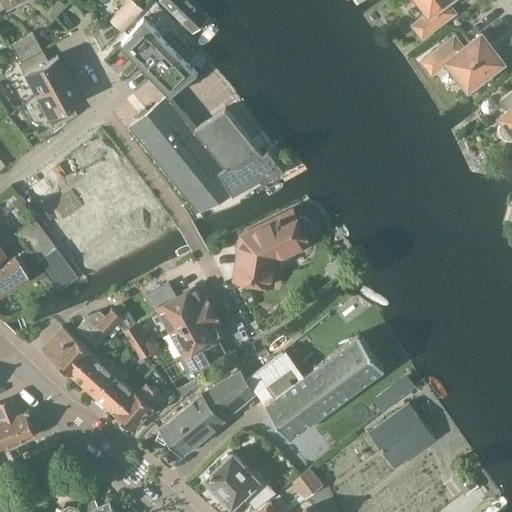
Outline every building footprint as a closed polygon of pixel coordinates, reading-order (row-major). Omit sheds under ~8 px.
[(0,0),(5,9),(20,0),(0,0)] [(133,0),(126,0),(110,20),(123,31),(143,8),(133,0)] [(214,21),(192,0),(158,0),(199,38),(214,21)] [(413,0),(414,0),(415,2),(416,3),(417,4),(418,5),(419,6),(421,6),(423,7),(424,7),(429,12),(413,24),(422,35),(453,12),(445,1),(446,0),(413,0)] [(167,95),(195,72),(181,59),(191,49),(170,27),(161,36),(144,18),(121,44),(167,95)] [(31,31),(9,44),(19,60),(41,49),(31,31)] [(447,60),(452,66),(451,69),(451,70),(452,72),(452,74),(453,75),(454,76),(455,77),(456,78),(458,79),(459,80),(462,80),(468,87),(503,61),(481,32),(462,47),(454,36),(423,60),(432,71),(447,60)] [(19,60),(17,62),(34,93),(68,75),(56,54),(46,59),(41,49),(19,60)] [(70,102),(80,97),(68,75),(34,93),(51,125),(75,112),(70,102)] [(511,89),(500,99),(508,109),(500,115),(502,119),(501,120),(500,121),(499,123),(499,125),(498,127),(498,129),(499,131),(499,133),(501,135),(502,137),(504,138),(506,139),(509,140),(510,140),(511,140),(511,139),(511,89)] [(171,95),(170,93),(167,95),(130,125),(198,212),(231,192),(219,171),(259,147),(225,109),(197,125),(171,95)] [(259,147),(219,171),(231,192),(232,194),(260,177),(262,181),(285,166),(270,148),(264,152),(259,147)] [(309,242),(305,235),(307,234),(308,233),(309,232),(310,230),(311,228),(311,227),(311,225),(310,223),(310,222),(309,220),(308,219),(306,218),(305,217),(303,216),(301,216),(300,216),(298,216),(296,217),(293,210),(242,235),(235,279),(270,285),(274,259),(309,242)] [(57,290),(76,275),(32,217),(15,231),(57,290)] [(157,227),(122,247),(129,259),(164,239),(157,227)] [(0,292),(26,274),(14,255),(0,264),(0,292)] [(171,330),(211,308),(204,296),(201,298),(195,286),(176,296),(168,281),(145,294),(154,310),(158,307),(171,330)] [(96,346),(121,316),(111,308),(106,314),(100,309),(88,315),(76,328),(96,346)] [(211,308),(171,330),(183,353),(178,355),(187,372),(210,359),(202,344),(221,334),(214,322),(218,320),(211,308)] [(123,331),(135,349),(147,333),(138,320),(123,331)] [(71,374),(92,350),(63,325),(42,349),(71,374)] [(147,333),(135,349),(128,355),(133,363),(140,358),(141,358),(153,350),(148,343),(152,341),(147,333)] [(302,375),(266,402),(290,436),(382,368),(384,367),(359,334),(302,375)] [(71,374),(94,394),(119,366),(109,357),(105,362),(92,350),(71,374)] [(283,350),(247,377),(257,391),(258,392),(265,402),(266,402),(302,375),(283,350)] [(94,394),(114,411),(135,387),(124,378),(128,374),(119,366),(94,394)] [(182,455),(257,391),(247,377),(246,376),(240,367),(202,391),(159,428),(182,455)] [(114,411),(133,428),(162,396),(145,381),(137,390),(135,387),(114,411)] [(0,447),(35,434),(25,409),(19,411),(12,395),(0,400),(0,447)] [(409,402),(402,407),(369,431),(395,466),(435,437),(409,402)] [(222,461),(205,477),(207,479),(207,483),(212,489),(216,489),(232,506),(244,495),(256,508),(277,492),(254,466),(250,469),(233,450),(231,452),(227,452),(222,457),(222,461)] [(323,484),(310,467),(291,481),(304,498),(323,484)] [(464,492),(475,483),(464,468),(453,477),(464,492)] [(0,511),(23,511),(22,507),(12,511),(0,483),(0,511)] [(98,506),(95,499),(78,508),(71,504),(63,508),(62,511),(112,511),(112,510),(116,508),(112,499),(98,506)] [(281,511),(271,501),(259,511),(310,511),(307,508),(301,511),(281,511)]
